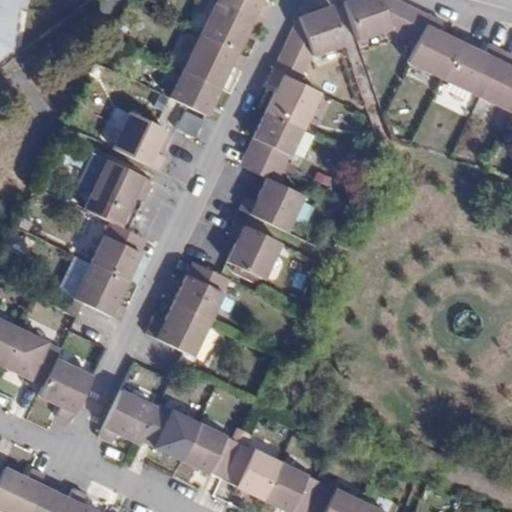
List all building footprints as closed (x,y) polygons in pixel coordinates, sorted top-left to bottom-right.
[(0,0),(0,75),(21,59),(32,0),(0,0)] [(220,0),(216,0),(199,35),(236,52),(241,40),(247,29),(257,34),(263,21),(220,0)] [(220,0),(263,21),(269,7),(259,3),(260,0),(220,0)] [(416,40),(428,16),(395,0),(347,0),(343,2),(356,40),(393,27),(416,40)] [(298,17),(272,70),(301,83),(314,55),(344,45),(331,6),(314,12),(298,17)] [(407,60),(443,78),(460,43),(437,32),(442,22),(428,16),(416,40),(407,60)] [(199,35),(182,71),(218,89),(224,77),(229,65),(239,70),(245,57),(236,52),(199,35)] [(443,78),(479,96),(501,50),(487,43),(483,54),(460,43),(443,78)] [(511,112),(511,67),(509,67),(511,60),(511,55),(501,50),(479,96),(511,112)] [(301,83),(272,70),(266,84),(276,88),(271,100),(265,111),(302,129),(319,93),(301,83)] [(218,89),(182,71),(169,98),(186,107),(205,116),(212,101),(218,89)] [(186,107),(169,98),(156,125),(165,130),(173,133),(175,128),(184,111),(186,107)] [(205,116),(186,107),(184,111),(203,119),(205,116)] [(130,111),(111,148),(158,171),(164,157),(154,152),(158,145),(165,130),(156,125),(130,111)] [(203,119),(184,111),(175,128),(195,138),(203,119)] [(302,129),(265,111),(253,137),(261,141),(253,155),(282,169),(292,149),(301,152),(311,133),(302,129)] [(175,128),(173,133),(192,143),(195,138),(175,128)] [(261,141),(253,137),(250,143),(245,152),(253,155),(261,141)] [(246,168),(253,155),(245,152),(239,165),(246,168)] [(275,183),(282,169),(253,155),(246,168),(266,178),(275,183)] [(110,206),(116,209),(125,213),(131,200),(136,190),(146,195),(152,182),(106,159),(89,195),(93,197),(110,206)] [(239,210),(286,232),(303,195),(275,183),(266,178),(255,201),(245,196),(243,200),(239,210)] [(106,210),(110,206),(93,197),(90,202),(106,210)] [(264,278),(280,243),(233,221),(230,227),(227,234),(237,238),(226,262),(235,266),(264,278)] [(109,222),(90,263),(126,280),(134,263),(139,253),(132,250),(139,237),(109,222)] [(132,250),(139,253),(146,240),(139,237),(132,250)] [(193,278),(200,266),(192,262),(186,276),(193,278)] [(90,263),(73,299),(82,303),(119,321),(125,308),(115,303),(120,292),(126,280),(90,263)] [(208,320),(229,279),(200,266),(193,278),(186,276),(181,287),(173,303),(208,320)] [(73,299),(66,312),(75,316),(82,303),(73,299)] [(191,355),(208,320),(173,303),(168,313),(162,325),(152,321),(145,334),(183,352),(191,355)] [(75,316),(66,312),(60,326),(69,330),(75,316)] [(19,329),(0,319),(0,365),(1,366),(19,329)] [(60,349),(19,329),(1,366),(17,374),(29,379),(32,371),(46,377),(55,359),(60,349)] [(91,377),(55,359),(46,377),(42,386),(37,396),(50,402),(60,406),(55,416),(69,423),(91,377)] [(32,371),(29,379),(42,386),(46,377),(32,371)] [(140,441),(144,432),(156,408),(120,390),(97,437),(110,443),(115,433),(138,444),(140,441)] [(156,408),(144,432),(157,439),(153,447),(180,460),(198,423),(181,415),(157,404),(156,408)] [(198,423),(180,460),(207,473),(211,466),(225,472),(239,443),(198,423)] [(157,439),(144,432),(140,441),(153,447),(157,439)] [(280,462),(239,443),(225,472),(237,478),(234,486),(262,500),(280,462)] [(280,462),(262,500),(287,511),(288,511),(293,505),(306,511),(320,481),(280,462)] [(211,466),(207,473),(221,480),(225,472),(211,466)] [(0,509),(5,511),(25,511),(39,484),(44,475),(30,469),(26,479),(17,475),(3,468),(0,473),(0,509)] [(225,472),(221,480),(234,486),(237,478),(225,472)] [(355,511),(361,501),(320,481),(306,511),(307,511),(355,511)] [(53,491),(39,484),(25,511),(60,511),(67,499),(53,491)] [(72,489),(67,499),(60,511),(95,511),(91,510),(80,505),(85,495),(72,489)] [(385,511),(361,501),(355,511),(385,511)]
